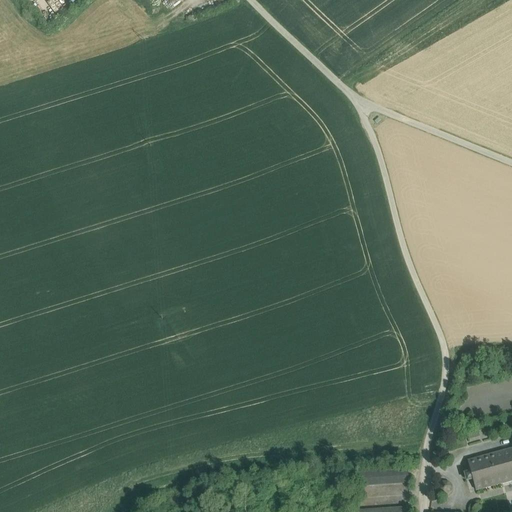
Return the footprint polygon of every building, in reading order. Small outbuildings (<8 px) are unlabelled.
[(480,441),(478,430),(468,432),(470,443),(480,441)] [(453,437),(456,448),(466,446),(464,434),(453,437)] [(511,450),(468,462),(477,493),(511,483),(511,450)] [(409,469),(355,471),(356,483),(409,481),(409,469)] [(453,491),(453,485),(449,481),(443,481),(439,485),(438,490),(442,495),(448,495),(453,491)]
